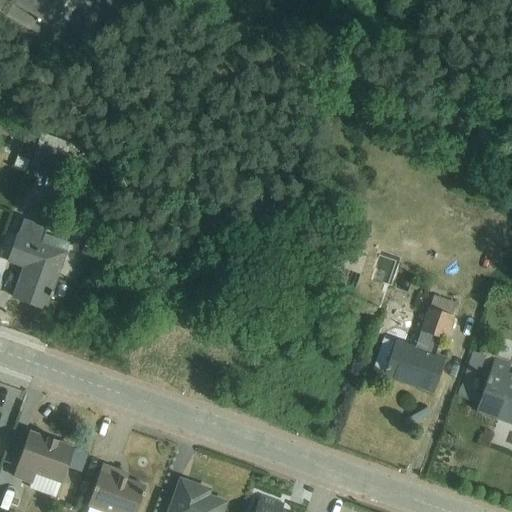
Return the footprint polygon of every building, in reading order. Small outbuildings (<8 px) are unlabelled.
[(14,0),(12,5),(51,27),(66,0),(14,0)] [(447,133),(468,139),(472,122),(451,116),(447,133)] [(23,136),(13,166),(25,171),(39,131),(30,128),(26,137),(23,136)] [(41,132),(29,166),(62,177),(69,156),(66,155),(70,143),(41,132)] [(21,219),(6,263),(23,269),(12,298),(45,310),(66,251),(41,242),(46,227),(21,219)] [(96,219),(90,233),(98,237),(104,223),(96,219)] [(87,238),(79,256),(87,259),(95,242),(87,238)] [(410,345),(408,345),(408,343),(408,339),(406,335),(403,332),(399,330),(395,330),(391,330),(387,332),(384,335),(372,371),(383,375),(383,376),(432,393),(445,357),(428,351),(433,336),(445,340),(453,316),(451,316),(456,304),(434,295),(428,308),(427,307),(419,330),(416,329),(410,345)] [(130,372),(182,389),(194,350),(143,333),(130,372)] [(472,352),(455,396),(478,404),(475,412),(497,420),(498,418),(511,422),(511,370),(492,364),(481,394),(470,390),(482,356),(472,352)] [(29,489),(55,498),(60,484),(73,449),(56,443),(56,441),(47,438),(47,439),(28,433),(12,478),(30,484),(29,489)] [(101,465),(86,507),(99,511),(135,511),(145,487),(115,476),(117,471),(101,465)] [(168,511),(221,511),(225,503),(197,493),(199,488),(180,481),(168,511)] [(279,511),(282,505),(260,497),(254,511),(279,511)]
